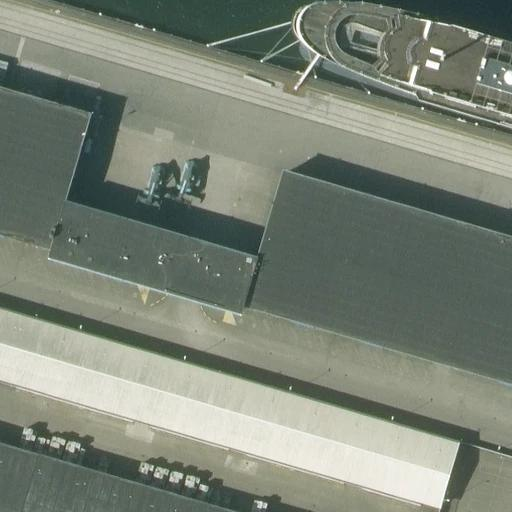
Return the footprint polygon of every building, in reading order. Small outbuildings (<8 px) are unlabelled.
[(0,91),(0,238),(47,252),(51,253),(49,261),(164,296),(180,238),(64,205),(89,118),(0,91)] [(180,238),(164,296),(242,319),(244,310),(378,349),(448,369),(511,387),(511,241),(282,174),(257,261),(180,238)] [(73,332),(0,310),(0,384),(53,401),(73,332)] [(438,511),(459,444),(73,332),(53,401),(434,511),(438,511)] [(220,511),(0,447),(0,511),(220,511)]
